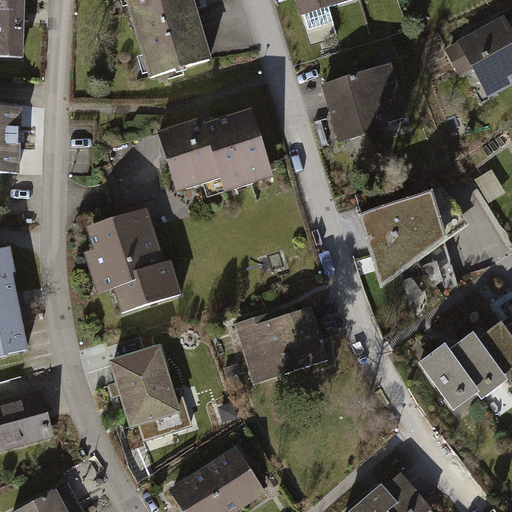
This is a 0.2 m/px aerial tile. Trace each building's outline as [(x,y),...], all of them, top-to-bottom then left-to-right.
[(0,0),(0,59),(26,60),(28,0),(0,0)] [(196,0),(124,0),(150,85),(216,65),(196,0)] [(295,0),(301,18),(361,0),(295,0)] [(511,31),(505,18),(445,51),(459,78),(473,71),(488,99),(511,86),(508,80),(511,78),(511,31)] [(391,67),(322,88),(340,145),(389,131),(387,126),(407,120),(391,67)] [(25,111),(0,109),(0,175),(22,176),(25,111)] [(202,120),(157,134),(176,196),(219,182),(224,196),(274,180),(252,112),(205,127),(202,120)] [(430,197),(359,217),(381,290),(469,229),(443,191),(429,195),(430,197)] [(87,233),(93,254),(84,257),(96,297),(109,293),(117,320),(184,299),(174,265),(162,269),(146,216),(87,233)] [(0,360),(31,354),(16,276),(19,276),(13,250),(0,252),(0,360)] [(449,258),(419,271),(427,290),(457,277),(449,258)] [(274,314),(234,326),(254,388),(328,364),(311,310),(276,321),(274,314)] [(511,390),(511,389),(511,338),(507,331),(503,325),(479,342),(509,384),(508,385),(511,390)] [(483,403),(508,385),(509,384),(479,342),(475,336),(451,354),(481,395),(478,397),(483,403)] [(481,395),(451,354),(446,348),(420,367),(454,414),(478,397),(481,395)] [(159,349),(108,366),(129,433),(181,417),(159,349)] [(43,391),(0,402),(0,453),(56,438),(43,391)] [(235,447),(165,493),(177,511),(240,511),(267,495),(235,447)] [(398,468),(346,511),(425,511),(431,507),(398,468)] [(21,511),(69,511),(58,492),(21,511)]
